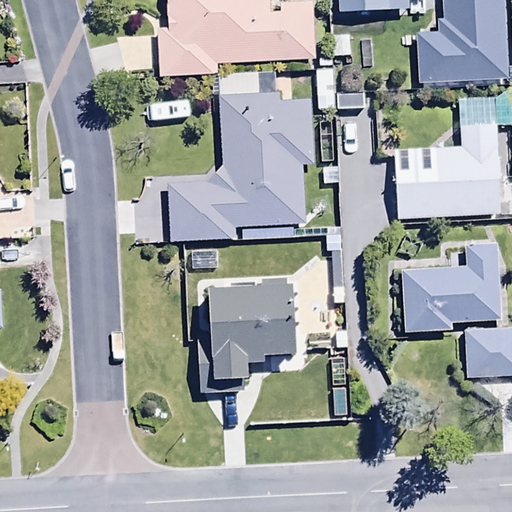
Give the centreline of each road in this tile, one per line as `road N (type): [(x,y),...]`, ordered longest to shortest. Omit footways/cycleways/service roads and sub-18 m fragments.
road 1 (residential): [(52,0),(90,193),(93,511)]
road 2 (residential): [(511,489),(103,511)]
